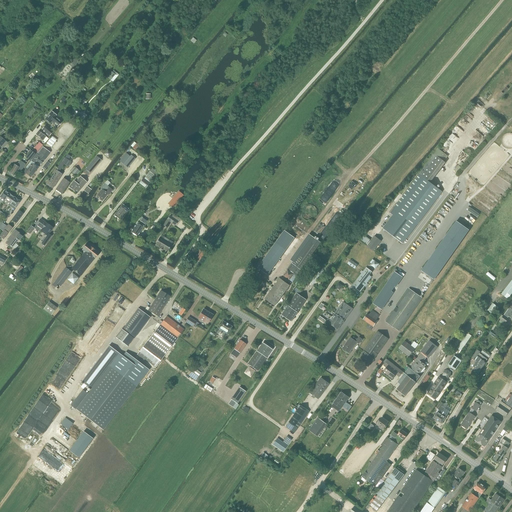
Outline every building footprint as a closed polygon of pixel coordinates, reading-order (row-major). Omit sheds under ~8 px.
[(69,64),(68,63),(59,73),(65,78),(74,69),(73,68),(79,61),(74,58),(69,64)] [(111,80),(115,75),(112,72),(107,77),(111,80)] [(34,108),(28,115),(30,117),(36,110),(37,109),(35,107),(34,108)] [(56,117),(57,116),(52,111),(45,119),(50,124),(52,122),(58,127),(62,122),(56,117)] [(50,136),(53,133),(45,126),(42,130),(50,136)] [(39,131),(36,135),(43,141),(46,137),(39,131)] [(131,147),(133,148),(132,148),(135,151),(139,146),(136,143),(135,142),(131,147)] [(36,154),(42,145),(39,143),(32,151),(36,154)] [(37,154),(30,162),(31,161),(34,163),(37,160),(42,163),(51,152),(44,147),(38,154),(37,154)] [(30,161),(36,155),(31,151),(26,157),(30,161)] [(123,164),(129,156),(126,153),(120,161),(123,164)] [(390,214),(393,216),(383,229),(403,244),(442,192),(430,183),(446,163),(434,154),(397,204),(390,214)] [(127,159),(128,160),(124,165),(128,168),(133,162),(132,162),(135,159),(131,155),(127,159)] [(102,160),(97,156),(83,171),(88,176),(90,173),(102,160)] [(53,176),(59,179),(63,174),(59,171),(64,164),(68,167),(72,162),(65,157),(57,168),(58,169),(57,170),(53,176)] [(14,165),(10,172),(14,175),(17,170),(20,172),(25,164),(20,161),(16,166),(14,165)] [(26,169),(24,172),(26,174),(31,177),(39,167),(34,163),(31,161),(30,162),(31,162),(25,169),(26,169)] [(76,176),(80,171),(75,167),(71,172),(76,176)] [(143,180),(143,179),(139,184),(146,188),(155,176),(149,172),(143,180)] [(49,180),(46,184),(48,185),(53,189),(59,179),(53,176),(50,181),(49,180)] [(69,188),(69,187),(69,188),(77,194),(87,183),(81,177),(77,182),(76,180),(69,188)] [(64,179),(56,190),(62,194),(70,183),(64,179)] [(102,189),(96,196),(102,201),(108,194),(109,195),(111,192),(112,190),(108,186),(104,184),(101,188),(102,189)] [(5,190),(0,197),(0,199),(4,202),(10,194),(5,190)] [(4,202),(10,206),(15,198),(10,194),(4,202)] [(176,204),(183,196),(179,194),(173,202),(176,204)] [(14,209),(20,201),(15,198),(10,206),(14,209)] [(128,211),(122,206),(115,215),(121,220),(128,211)] [(315,214),(315,212),(315,211),(314,210),(313,209),(312,208),(311,207),(310,207),(309,207),(307,207),(306,207),(305,207),(304,208),(303,209),(302,211),(301,212),(301,213),(301,215),(301,216),(302,218),(303,219),(304,219),(305,220),(308,221),(309,221),(311,220),(312,220),(313,219),(314,218),(315,217),(315,215),(315,214)] [(19,210),(12,220),(16,223),(23,213),(19,210)] [(141,217),(134,228),(132,232),(137,236),(147,221),(141,217)] [(175,226),(179,222),(171,217),(168,221),(175,226)] [(34,228),(31,226),(27,232),(30,234),(34,228),(40,232),(40,231),(47,223),(41,219),(34,228)] [(456,221),(422,271),(434,280),(469,230),(456,221)] [(40,231),(47,236),(42,243),(45,246),(52,236),(49,234),(53,228),(47,223),(40,231)] [(4,230),(0,235),(0,236),(4,239),(9,233),(4,230)] [(19,240),(20,240),(23,236),(15,230),(12,235),(19,240)] [(286,250),(296,237),(288,232),(278,245),(286,250)] [(8,239),(10,240),(7,244),(12,248),(19,240),(12,235),(8,239)] [(361,239),(367,244),(370,240),(364,235),(361,239)] [(374,251),(381,241),(374,236),(367,246),(374,251)] [(169,240),(164,237),(163,239),(160,237),(156,245),(160,248),(163,250),(163,249),(167,252),(172,244),(168,242),(169,240)] [(292,263),(288,269),(298,276),(318,247),(321,243),(314,238),(311,242),(301,256),(299,255),(299,256),(295,253),(290,260),(294,263),(293,264),(292,263)] [(276,243),(258,268),(268,275),(286,250),(278,245),(276,243)] [(83,252),(84,253),(72,269),(81,276),(99,253),(87,244),(82,250),(84,251),(83,252)] [(194,257),(193,257),(193,258),(199,262),(206,251),(201,248),(196,254),(194,253),(192,256),(194,257)] [(67,256),(64,261),(66,265),(72,266),(75,262),(73,257),(67,256)] [(355,268),(357,264),(350,259),(347,263),(355,268)] [(18,278),(24,270),(20,267),(14,275),(18,278)] [(53,285),(59,289),(72,272),(66,267),(53,285)] [(366,267),(363,271),(356,280),(364,286),(371,278),(369,276),(373,272),(366,267)] [(288,270),(284,276),(290,280),(293,282),(297,276),(294,274),(288,270)] [(394,271),(372,304),(382,310),(394,293),(392,291),(395,286),(396,287),(403,277),(394,271)] [(75,284),(79,278),(73,273),(68,280),(75,284)] [(280,278),(265,299),(275,306),(290,285),(280,278)] [(352,286),(360,292),(364,286),(356,280),(352,286)] [(508,299),(511,293),(511,280),(501,294),(508,299)] [(338,282),(335,287),(340,290),(343,285),(338,282)] [(409,289),(386,322),(399,331),(422,298),(409,289)] [(158,316),(170,297),(161,291),(148,311),(158,316)] [(288,306),(291,308),(292,307),(298,311),(306,300),(297,294),(288,306)] [(112,295),(104,306),(112,311),(120,300),(112,295)] [(57,308),(49,302),(43,309),(51,315),(57,308)] [(353,309),(344,302),(336,312),(346,319),(353,309)] [(492,314),(498,307),(493,303),(487,311),(492,314)] [(283,307),(286,309),(282,315),(291,321),(298,311),(292,307),(291,308),(288,306),(285,304),(283,307)] [(135,338),(150,317),(138,308),(123,329),(135,338)] [(499,318),(501,320),(505,324),(509,319),(508,318),(509,317),(511,319),(511,309),(509,308),(503,316),(502,315),(499,318)] [(204,309),(198,318),(207,324),(213,315),(204,309)] [(363,320),(369,324),(367,327),(371,330),(378,320),(376,319),(379,315),(372,310),(369,315),(368,314),(363,320)] [(336,312),(329,323),(338,329),(346,319),(336,312)] [(167,316),(148,341),(138,356),(156,369),(185,330),(167,316)] [(196,322),(189,317),(186,322),(193,327),(196,322)] [(219,328),(220,329),(218,333),(225,337),(227,333),(228,334),(232,327),(223,321),(219,328)] [(122,329),(109,345),(122,355),(134,338),(122,329)] [(369,367),(388,339),(378,331),(358,359),(369,367)] [(455,355),(452,359),(448,365),(456,370),(465,356),(460,353),(472,336),(468,333),(457,348),(459,349),(457,352),(455,355)] [(353,339),(351,338),(343,348),(349,353),(357,342),(359,344),(363,340),(359,337),(357,340),(354,337),(353,339)] [(240,340),(231,354),(237,358),(246,344),(240,340)] [(411,346),(405,341),(399,349),(405,354),(411,346)] [(411,346),(405,354),(409,357),(415,349),(418,345),(414,341),(411,346)] [(257,351),(248,364),(257,371),(272,350),(262,343),(257,351)] [(428,344),(424,349),(425,350),(430,353),(431,354),(435,349),(428,344)] [(109,345),(82,382),(91,389),(119,353),(109,345)] [(410,369),(419,375),(426,366),(423,363),(430,353),(425,350),(417,359),(410,369)] [(474,360),(478,355),(486,361),(490,355),(483,350),(481,353),(477,350),(471,358),(474,360)] [(76,409),(103,430),(149,370),(126,352),(123,356),(119,353),(91,389),(76,409)] [(473,367),(476,369),(475,371),(479,373),(486,363),(478,357),(475,361),(477,362),(473,367)] [(388,365),(388,366),(384,372),(388,375),(395,365),(388,360),(385,364),(387,365),(388,365)] [(190,371),(189,370),(187,374),(195,380),(204,368),(200,366),(197,364),(193,370),(191,369),(190,371)] [(403,372),(395,365),(388,375),(393,379),(396,375),(399,377),(402,374),(403,372)] [(410,369),(406,374),(416,382),(420,376),(419,375),(410,369)] [(402,374),(403,375),(398,382),(401,385),(397,390),(399,392),(398,393),(401,396),(403,394),(405,396),(416,382),(406,374),(403,372),(402,374)] [(426,384),(430,377),(427,374),(422,382),(426,384)] [(444,381),(439,377),(428,394),(436,399),(447,384),(448,381),(445,379),(444,381)] [(312,397),(314,398),(315,397),(318,399),(330,384),(321,378),(310,393),(313,395),(312,397)] [(234,396),(237,398),(243,391),(240,388),(234,396)] [(342,392),(332,407),(339,412),(349,398),(342,392)] [(443,411),(445,409),(442,406),(444,404),(443,403),(445,400),(442,398),(440,401),(441,402),(436,408),(439,410),(433,418),(437,420),(441,415),(440,414),(442,410),(443,411)] [(478,400),(472,409),(477,412),(481,405),(480,405),(482,403),(478,400)] [(500,404),(496,410),(505,416),(511,408),(501,401),(499,403),(500,404)] [(301,405),(286,427),(294,433),(296,430),(310,411),(301,405)] [(450,412),(445,409),(443,411),(442,410),(440,414),(441,415),(437,420),(442,424),(446,418),(446,417),(450,412)] [(475,417),(469,413),(461,425),(467,429),(475,417)] [(501,422),(492,416),(477,437),(478,437),(476,441),(484,446),(488,440),(489,440),(501,422)] [(377,423),(376,424),(383,429),(389,422),(382,417),(380,421),(378,420),(376,422),(377,423)] [(318,437),(327,424),(318,418),(309,430),(318,437)] [(373,458),(374,459),(361,476),(376,487),(391,466),(386,462),(403,438),(404,439),(408,434),(401,430),(398,435),(394,432),(391,435),(397,439),(394,443),(386,437),(381,445),(383,447),(380,451),(378,450),(375,453),(375,454),(373,458)] [(69,450),(79,458),(94,438),(84,431),(69,450)] [(277,439),(273,445),(283,453),(292,440),(287,437),(283,443),(282,442),(277,439)] [(498,454),(497,454),(494,459),(499,462),(508,448),(507,448),(510,443),(503,439),(499,444),(503,446),(498,454)] [(431,452),(426,458),(431,461),(433,458),(435,455),(431,452)] [(435,459),(438,461),(437,463),(433,460),(432,462),(423,475),(416,471),(387,511),(412,511),(439,474),(438,474),(442,467),(440,465),(441,463),(443,465),(447,459),(439,453),(435,459)] [(399,464),(376,494),(385,500),(404,475),(399,472),(403,467),(399,464)] [(455,480),(457,481),(453,486),(456,488),(461,480),(459,479),(464,472),(459,468),(454,475),(456,477),(455,480)] [(460,511),(459,511),(469,511),(486,488),(478,482),(474,489),(479,493),(477,495),(476,494),(475,496),(471,493),(459,511),(460,511)] [(438,487),(427,504),(420,511),(431,511),(445,492),(438,487)] [(486,502),(489,504),(484,510),(486,511),(495,511),(504,500),(496,494),(491,501),(488,498),(486,502)]
